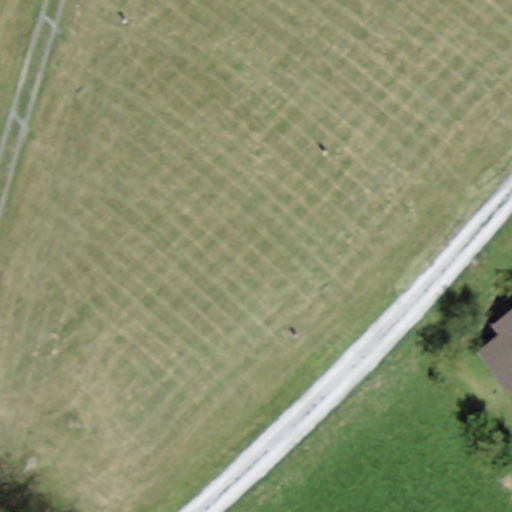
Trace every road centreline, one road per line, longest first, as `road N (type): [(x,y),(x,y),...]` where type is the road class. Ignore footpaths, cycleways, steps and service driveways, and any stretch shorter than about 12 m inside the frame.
road 1 (track): [(201,511),(264,457),(511,196)]
road 2 (track): [(55,0),(0,195)]
